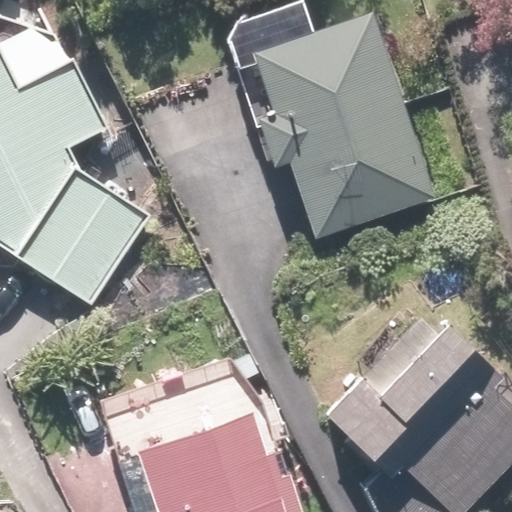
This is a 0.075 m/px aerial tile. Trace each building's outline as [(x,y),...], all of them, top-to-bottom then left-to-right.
[(357,11),(234,54),(255,114),(242,118),(259,168),(272,163),(300,242),(423,199),(357,11)] [(141,214),(71,171),(59,149),(99,131),(66,63),(5,90),(0,80),(0,252),(86,304),(141,214)] [(511,81),(503,83),(511,117),(511,81)] [(456,511),(511,454),(511,410),(481,385),(490,376),(432,321),(423,331),(409,318),(312,417),(368,472),(351,488),(363,511),(456,511)] [(292,511),(271,447),(255,453),(240,412),(119,450),(140,511),(292,511)]
